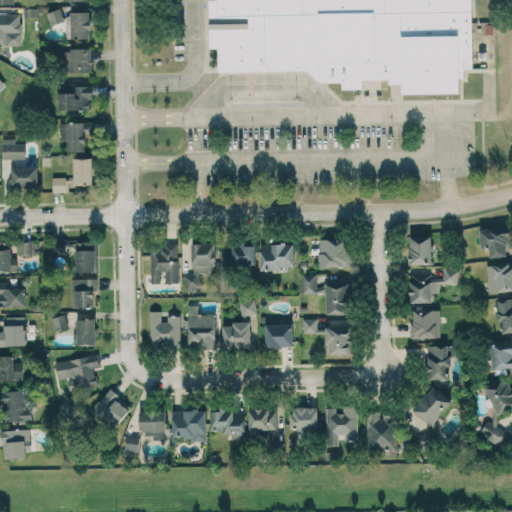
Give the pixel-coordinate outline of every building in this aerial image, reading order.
[(217,0),(471,0),(472,66),(458,66),(460,93),(402,93),(401,80),(320,82),(308,69),(219,70),(217,0)] [(46,12),(50,25),(64,20),(60,8),(46,12)] [(90,11),(71,12),(71,38),(91,38),(90,11)] [(0,45),(21,45),(21,13),(0,13),(0,45)] [(65,72),(92,72),(91,48),(65,48),(65,72)] [(59,110),(91,109),(91,85),(59,85),(59,110)] [(67,151),(85,151),(85,134),(93,135),(94,122),(60,122),(60,139),(68,139),(67,151)] [(26,143),(15,143),(15,139),(2,138),(2,158),(26,158),(26,143)] [(92,184),(92,157),(73,158),(74,184),(92,184)] [(38,168),(12,167),(11,187),(38,187),(38,168)] [(53,192),(66,192),(66,177),(53,177),(53,192)] [(508,227),(480,228),(480,248),(489,248),(490,257),(509,256),(508,227)] [(409,264),(431,264),(432,235),(409,235),(409,264)] [(66,255),(67,238),(53,238),(52,254),(66,255)] [(318,239),(319,267),(349,266),(348,238),(318,239)] [(0,271),(18,271),(17,264),(11,264),(11,241),(0,241),(0,271)] [(39,254),(38,241),(18,241),(18,255),(39,254)] [(95,271),(95,242),(76,241),(75,271),(95,271)] [(152,283),(163,283),(179,283),(178,243),(160,243),(160,250),(151,250),(152,283)] [(216,272),(215,243),(191,244),(192,274),(184,274),(185,288),(199,288),(199,273),(216,272)] [(294,244),(260,243),(260,269),(294,269),(294,244)] [(255,267),(256,246),(222,246),(221,266),(255,267)] [(511,263),(487,264),(488,292),(511,290),(511,263)] [(317,274),(302,274),(302,292),(325,293),(325,287),(317,287),(317,274)] [(432,292),(439,292),(439,282),(431,282),(431,274),(410,274),(410,302),(432,302),(432,292)] [(98,278),(71,279),(72,307),(94,306),(94,289),(99,289),(98,278)] [(26,287),(9,287),(9,281),(0,281),(0,305),(26,306),(26,287)] [(327,314),(350,314),(349,282),(326,282),(327,314)] [(511,331),(511,298),(495,300),(497,321),(500,321),(502,333),(511,331)] [(241,315),(257,313),(255,299),(240,301),(241,315)] [(189,347),(216,346),(216,314),(199,314),(199,305),(188,305),(189,347)] [(440,309),(411,309),(412,337),(440,337),(440,309)] [(181,347),(180,317),(161,318),(161,310),(150,311),(151,348),(181,347)] [(48,315),(49,329),(67,328),(66,314),(48,315)] [(0,345),(26,345),(25,316),(5,317),(5,331),(0,330),(0,345)] [(317,318),(303,318),(303,333),(317,333),(317,318)] [(75,344),(96,344),(96,319),(75,319),(75,344)] [(250,321),(232,321),(232,325),(223,325),(224,348),(253,348),(253,339),(251,339),(250,321)] [(265,324),(266,347),(293,346),(293,323),(265,324)] [(352,327),(326,326),(326,345),(329,345),(329,353),(352,353),(352,327)] [(511,340),(489,344),(494,370),(511,367),(511,340)] [(427,345),(428,379),(448,379),(448,366),(450,366),(449,344),(427,345)] [(0,379),(23,379),(22,362),(14,362),(14,355),(0,355),(0,379)] [(55,360),(57,379),(67,378),(69,390),(96,386),(94,368),(99,367),(97,355),(55,360)] [(511,405),(511,388),(506,376),(485,386),(497,413),(511,405)] [(450,398),(430,386),(414,411),(433,424),(450,398)] [(115,426),(133,406),(112,387),(93,407),(115,426)] [(0,391),(1,421),(31,419),(31,408),(25,408),(24,390),(0,390),(0,391)] [(358,439),(358,405),(344,405),(344,413),(336,413),(336,407),(325,407),(325,445),(339,445),(339,439),(358,439)] [(290,428),(317,429),(318,407),(290,406),(290,428)] [(248,409),(249,430),(268,429),(269,450),(278,450),(277,408),(248,409)] [(172,438),(206,439),(207,410),(173,410),(172,438)] [(210,430),(224,430),(224,436),(244,436),(245,410),(211,410),(210,430)] [(141,435),(153,435),(153,439),(165,439),(165,411),(141,411),(141,435)] [(366,411),(367,450),(385,450),(385,456),(398,456),(397,415),(380,415),(380,411),(366,411)] [(509,433),(495,425),(499,418),(491,413),(480,435),(502,447),(509,433)] [(1,430),(2,458),(26,458),(26,449),(31,449),(30,429),(1,430)] [(140,436),(126,435),(125,450),(139,451),(140,436)]
